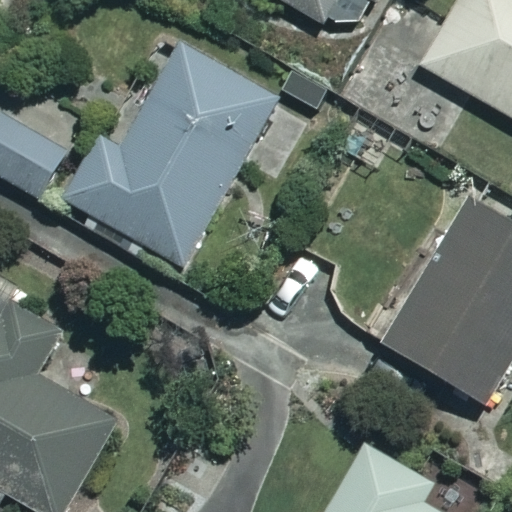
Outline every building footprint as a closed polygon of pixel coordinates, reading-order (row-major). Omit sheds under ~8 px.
[(285,0),(320,19),(330,0),(285,0)] [(511,0),(456,0),(421,64),(511,115),(511,0)] [(181,266),(278,97),(179,41),(120,145),(96,131),(58,196),(181,266)] [(61,145),(0,113),(0,174),(36,193),(61,145)] [(511,356),(511,223),(471,199),(385,340),(485,401),(511,356)] [(0,490),(38,511),(64,511),(119,416),(39,371),(63,328),(13,299),(19,287),(0,276),(0,490)] [(428,478),(363,441),(323,511),(446,511),(418,496),(428,478)]
